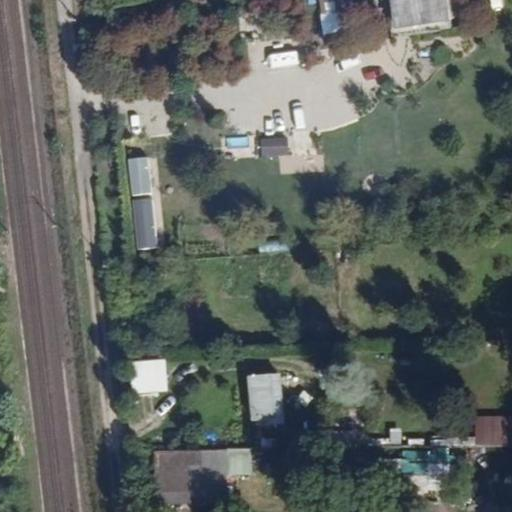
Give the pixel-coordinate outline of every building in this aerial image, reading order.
[(318,0),(321,15),(353,10),(352,0),(318,0)] [(454,19),(451,0),(416,0),(395,3),(398,27),(454,19)] [(375,42),(377,14),(330,12),(328,54),(354,55),(354,41),(375,42)] [(291,36),(269,36),(269,67),(291,66),(291,36)] [(259,140),(262,159),(289,154),(286,135),(259,140)] [(288,157),(288,171),(322,171),(321,157),(288,157)] [(151,158),(129,158),(130,196),(152,196),(151,158)] [(152,197),(130,200),(137,250),(158,247),(152,197)] [(134,393),(167,393),(167,361),(134,361),(134,393)] [(281,394),(264,396),(266,437),(284,435),(281,394)] [(511,444),(511,412),(476,413),(476,445),(511,444)] [(229,503),(226,447),(151,451),(154,506),(229,503)] [(447,451),(405,452),(405,462),(387,462),(387,488),(448,487),(447,451)]
